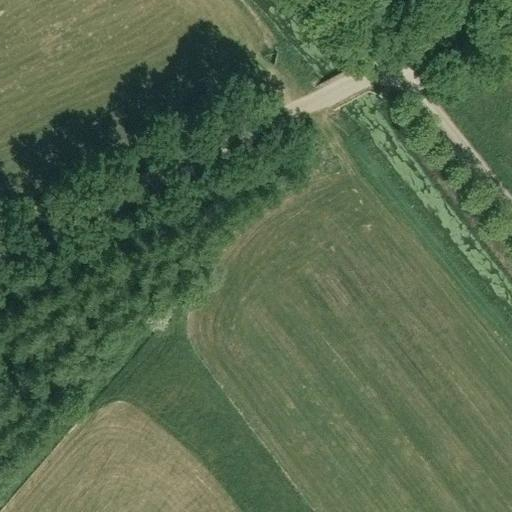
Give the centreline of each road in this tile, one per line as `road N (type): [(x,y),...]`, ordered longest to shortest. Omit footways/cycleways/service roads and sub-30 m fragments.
road 1 (unclassified): [(0,266),(391,58)]
road 2 (unclassified): [(511,208),(391,58)]
